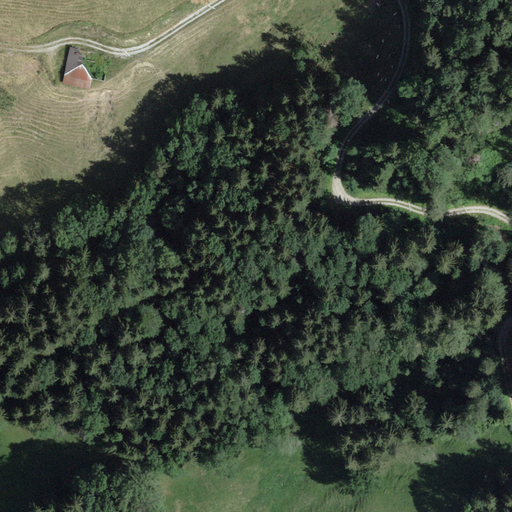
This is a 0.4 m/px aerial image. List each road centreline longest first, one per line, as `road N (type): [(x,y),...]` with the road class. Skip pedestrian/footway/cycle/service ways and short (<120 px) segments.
road 1 (track): [(511,221),(478,209),(434,213),(336,192),(344,139),(393,62),(394,0)]
road 2 (track): [(215,0),(135,48),(75,38),(37,48),(0,44)]
